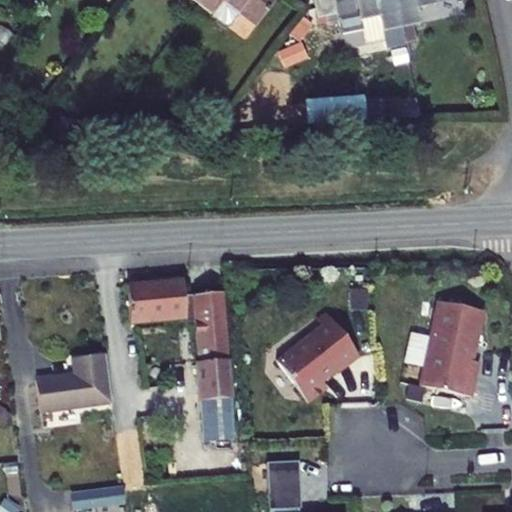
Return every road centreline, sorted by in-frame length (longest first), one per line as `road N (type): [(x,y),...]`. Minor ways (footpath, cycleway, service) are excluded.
road 1 (secondary): [(0,246),(511,221)]
road 2 (residential): [(344,466),(511,458)]
